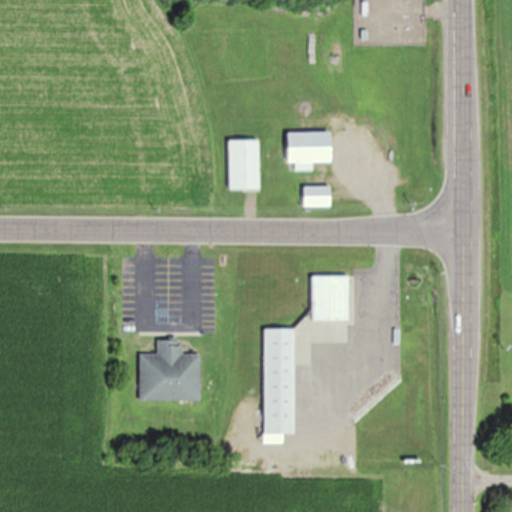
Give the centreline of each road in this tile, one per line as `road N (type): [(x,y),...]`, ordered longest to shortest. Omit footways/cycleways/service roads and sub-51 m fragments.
road 1 (residential): [(0,228),(464,230)]
road 2 (primary): [(464,0),(464,230)]
road 3 (primary): [(465,416),(464,230)]
